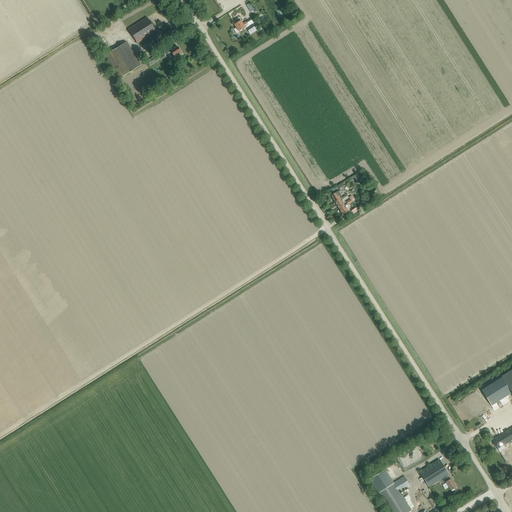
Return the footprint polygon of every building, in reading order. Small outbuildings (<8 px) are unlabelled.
[(147,18),(128,30),(137,44),(156,32),(147,18)] [(244,27),(248,25),(246,22),(242,24),(240,21),(234,25),(239,32),(245,28),(244,27)] [(105,49),(110,46),(104,38),(100,40),(105,49)] [(126,42),(104,57),(119,79),(141,65),(126,42)] [(174,57),(181,53),(177,47),(174,49),(172,45),(164,50),(167,55),(171,52),(174,57)] [(150,67),(158,62),(155,56),(146,61),(150,67)] [(346,188),(343,183),(337,186),(341,192),(346,188)] [(335,203),(340,199),(342,198),(338,191),(331,196),(335,203)] [(339,209),(344,206),(340,199),(335,203),(339,209)] [(344,206),(339,209),(343,215),(348,212),(344,206)] [(511,371),(502,378),(511,393),(511,394),(511,371)] [(491,406),(511,393),(502,378),(481,390),(491,406)] [(503,450),(501,447),(511,440),(511,428),(492,441),(497,449),(499,452),(503,450)] [(407,466),(405,459),(394,463),(396,470),(407,466)] [(451,491),(456,488),(450,479),(449,480),(447,475),(448,475),(439,460),(419,472),(429,487),(443,478),(446,482),(445,482),(451,491)] [(384,482),(393,478),(388,467),(379,470),(384,482)] [(394,483),(378,493),(384,502),(390,511),(407,511),(411,510),(399,491),(410,484),(405,476),(394,483)]
